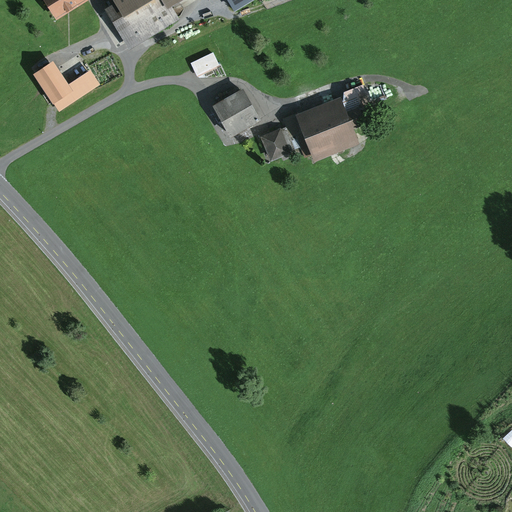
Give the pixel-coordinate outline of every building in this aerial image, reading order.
[(43,0),(56,20),(88,0),(43,0)] [(105,8),(129,49),(180,19),(172,5),(180,0),(113,0),(115,2),(105,8)] [(228,0),(235,11),(253,0),(228,0)] [(213,52),(190,63),(193,68),(196,76),(219,65),(218,63),(213,52)] [(33,73),(53,103),(54,103),(73,90),(69,83),(53,60),(33,73)] [(100,85),(90,69),(69,83),(73,90),(54,103),(59,111),(100,85)] [(363,84),(344,91),(343,95),(343,101),(347,111),(370,102),(363,84)] [(213,104),(231,136),(261,120),(243,87),(213,104)] [(343,95),(297,114),(297,113),(283,118),(286,127),(291,138),(295,136),(301,149),(303,153),(305,158),(312,156),(314,162),(360,144),(347,111),(343,101),(343,95)] [(291,153),(301,149),(295,136),(291,138),(286,127),(281,129),(291,153)] [(260,136),(270,161),(291,153),(281,129),(281,128),(260,136)]
